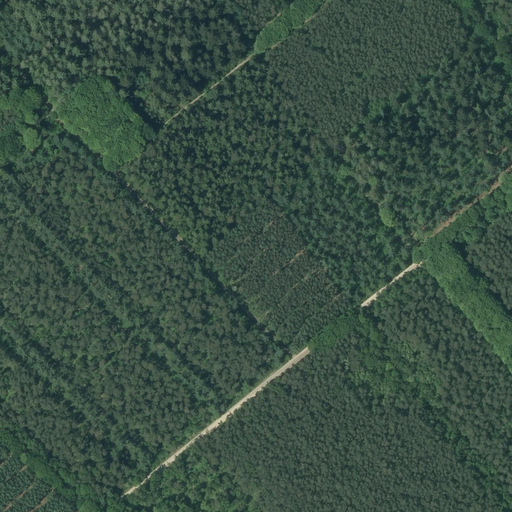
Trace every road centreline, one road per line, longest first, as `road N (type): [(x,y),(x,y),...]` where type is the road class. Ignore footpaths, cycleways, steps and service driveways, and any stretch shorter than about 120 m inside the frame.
road 1 (track): [(214,0),(418,265)]
road 2 (track): [(227,416),(0,190)]
road 3 (track): [(110,170),(321,0)]
road 4 (track): [(110,170),(292,357)]
road 5 (track): [(511,510),(353,315)]
road 6 (track): [(109,511),(295,361)]
road 7 (track): [(0,327),(153,476)]
road 8 (track): [(361,309),(511,190)]
road 9 (track): [(0,427),(97,511)]
road 10 (track): [(434,251),(511,347)]
